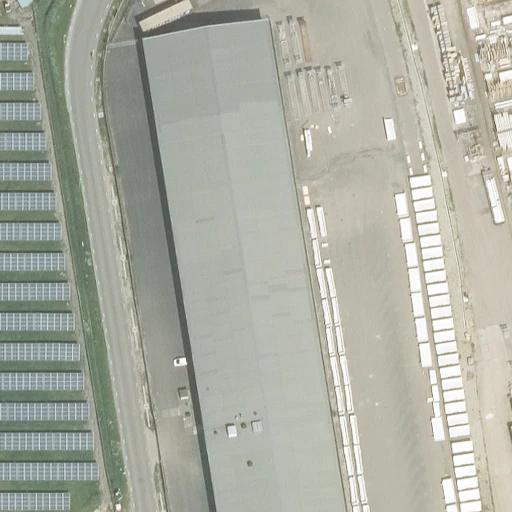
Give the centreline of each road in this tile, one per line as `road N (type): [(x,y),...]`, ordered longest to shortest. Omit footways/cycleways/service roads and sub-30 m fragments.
road 1 (tertiary): [(143,511),(80,100),(80,52),(96,0)]
road 2 (unknown): [(418,0),(493,311),(491,368),(511,473)]
